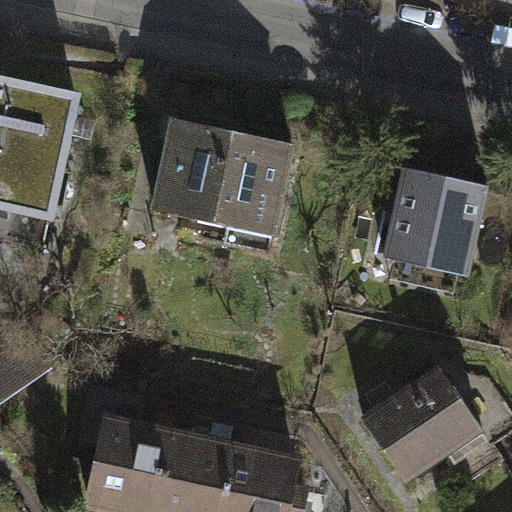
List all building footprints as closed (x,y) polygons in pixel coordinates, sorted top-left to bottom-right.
[(78,95),(0,79),(0,203),(53,215),(78,95)] [(293,143),(172,116),(151,210),(226,226),(222,243),(269,253),(293,143)] [(487,185),(405,165),(384,252),(466,272),(487,185)] [(0,348),(0,400),(49,369),(40,356),(2,347),(0,348)] [(447,458),(484,432),(449,382),(438,366),(362,418),(405,480),(443,453),(447,458)] [(461,373),(449,382),(484,432),(487,437),(511,420),(511,413),(486,376),(461,373)] [(87,504),(125,511),(154,511),(169,432),(120,422),(124,402),(89,395),(79,444),(98,448),(87,504)] [(219,511),(231,444),(169,432),(154,511),(219,511)] [(294,456),(231,444),(219,511),(299,511),(304,489),(288,486),(294,456)]
